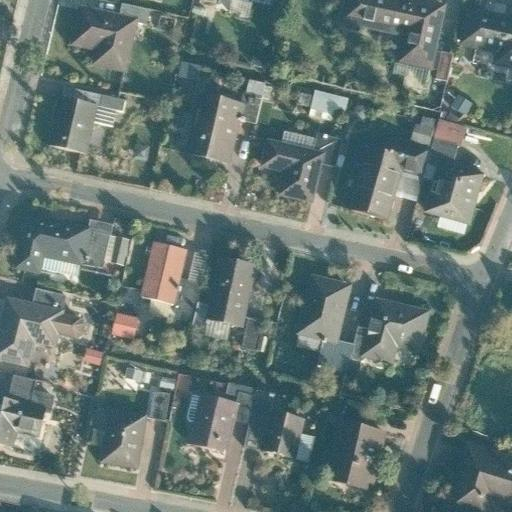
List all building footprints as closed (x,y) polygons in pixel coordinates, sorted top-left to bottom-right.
[(449,81),(454,52),(439,49),(448,3),(430,0),(350,0),(346,25),(410,38),(405,62),(440,69),(438,79),(449,81)] [(152,8),(125,2),(122,15),(82,7),(74,43),(100,48),(97,64),(129,70),(139,20),(149,22),(152,8)] [(511,18),(468,12),(463,47),(499,52),(497,64),(511,66),(511,18)] [(261,48),(258,47),(252,62),(264,67),(270,51),(261,48)] [(270,82),(249,77),(242,107),(203,97),(188,154),(230,164),(243,114),(261,119),(270,82)] [(126,99),(65,84),(50,143),(86,151),(98,104),(123,110),(126,99)] [(351,96),(315,90),(312,108),(348,115),(351,96)] [(475,103),(460,95),(445,118),(463,122),(475,103)] [(424,171),(427,159),(440,121),(422,116),(420,125),(416,124),(412,140),(394,135),(390,150),(365,144),(349,205),(393,217),(406,166),(424,171)] [(441,117),(440,121),(427,159),(441,163),(437,177),(429,209),(471,220),(484,174),(452,166),(458,144),(462,145),(468,124),(463,122),(445,118),(441,117)] [(322,153),(270,140),(263,167),(289,173),(284,194),(310,200),(322,153)] [(151,146),(137,144),(134,157),(148,159),(151,146)] [(125,266),(132,239),(111,234),(114,224),(95,220),(92,230),(25,213),(12,267),(42,275),(46,256),(76,263),(101,270),(103,260),(125,266)] [(177,321),(193,325),(199,300),(204,283),(183,278),(190,250),(155,241),(141,295),(181,305),(177,321)] [(211,303),(199,300),(193,325),(206,328),(209,318),(248,328),(243,348),(259,352),(267,322),(245,317),(258,266),(223,257),(211,303)] [(353,356),(354,344),(337,340),(351,286),(316,276),(301,334),(327,341),(322,362),(350,369),(353,356)] [(67,295),(37,288),(33,305),(8,298),(0,331),(0,360),(30,368),(37,340),(58,345),(61,332),(84,338),(89,316),(63,310),(67,295)] [(354,344),(353,356),(396,367),(402,345),(420,350),(430,312),(379,298),(371,331),(358,328),(354,344)] [(133,339),(138,317),(116,311),(111,334),(133,339)] [(101,352),(90,349),(86,360),(98,364),(101,352)] [(143,371),(128,368),(126,379),(141,382),(143,371)] [(39,379),(16,375),(11,399),(0,396),(0,446),(14,449),(17,431),(39,435),(44,410),(54,412),(58,394),(37,390),(39,379)] [(179,379),(165,377),(163,393),(156,392),(152,418),(169,421),(173,391),(177,391),(179,379)] [(252,422),(259,390),(228,383),(224,401),(198,395),(187,442),(229,451),(236,418),(252,422)] [(259,390),(252,422),(246,447),(293,458),(303,417),(271,410),(275,393),(259,390)] [(146,414),(113,407),(102,463),(136,470),(146,414)] [(389,433),(349,422),(333,477),(373,488),(389,433)] [(511,458),(468,444),(447,508),(460,511),(486,511),(490,501),(511,508),(511,458)]
